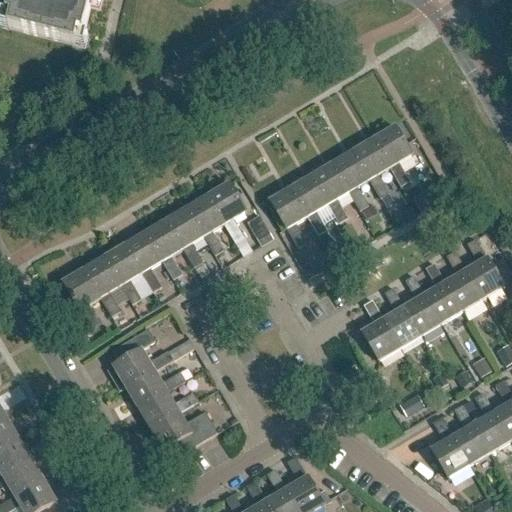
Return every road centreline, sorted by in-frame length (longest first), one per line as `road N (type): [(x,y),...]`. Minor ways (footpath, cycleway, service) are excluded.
road 1 (residential): [(272,446),(190,305),(248,273),(278,302),(326,388),(326,426)]
road 2 (tertiary): [(0,182),(327,0)]
road 3 (residential): [(147,511),(0,266)]
road 4 (secondary): [(420,0),(511,140)]
road 5 (residential): [(326,426),(435,511)]
road 6 (residential): [(169,511),(272,446)]
